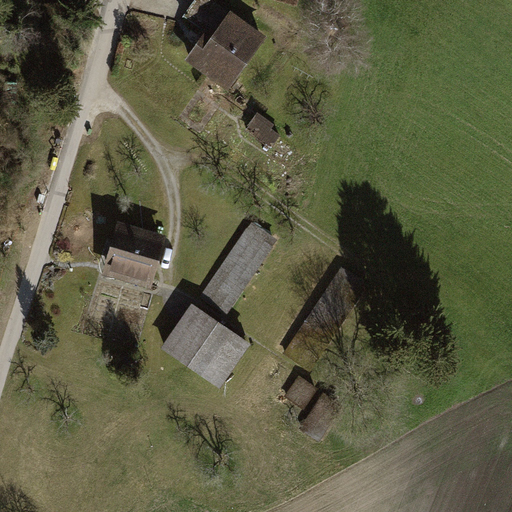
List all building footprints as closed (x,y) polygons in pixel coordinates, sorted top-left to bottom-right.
[(268,35),(233,13),(200,64),(236,87),(268,35)] [(261,119),(251,133),(274,149),(284,134),(261,119)] [(108,274),(150,284),(161,237),(119,227),(108,274)] [(246,247),(198,315),(221,331),(269,263),(246,247)] [(339,267),(293,340),(321,358),(367,285),(339,267)] [(190,310),(165,345),(226,389),(251,353),(221,331),(198,315),(190,310)]
